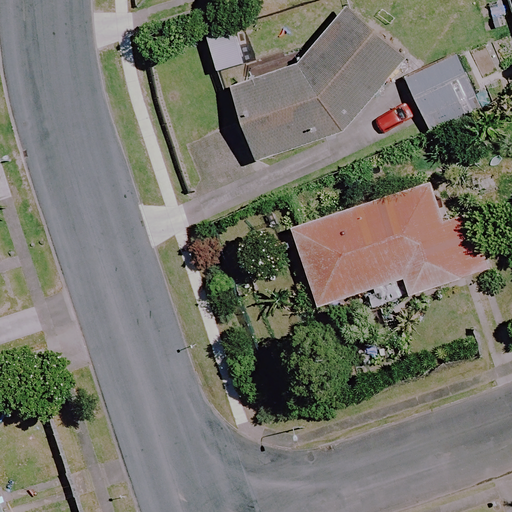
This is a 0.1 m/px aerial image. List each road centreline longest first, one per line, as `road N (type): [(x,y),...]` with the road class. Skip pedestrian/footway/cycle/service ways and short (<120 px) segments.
road 1 (residential): [(192,511),(61,108),(53,0)]
road 2 (residential): [(251,511),(511,427)]
